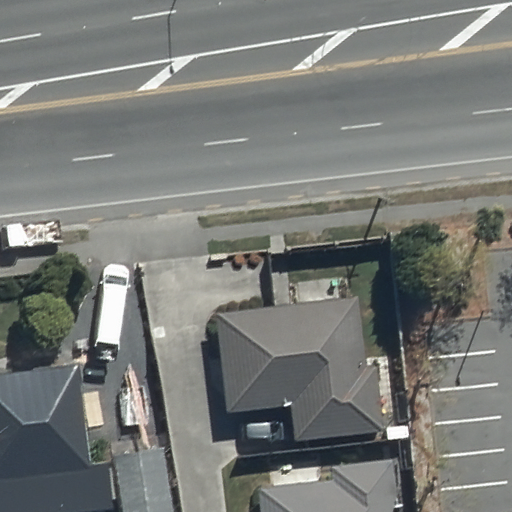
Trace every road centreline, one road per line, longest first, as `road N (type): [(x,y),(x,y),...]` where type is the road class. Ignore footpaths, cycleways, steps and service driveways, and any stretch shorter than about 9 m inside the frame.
road 1 (secondary): [(511,109),(0,169)]
road 2 (secondary): [(0,47),(364,0)]
